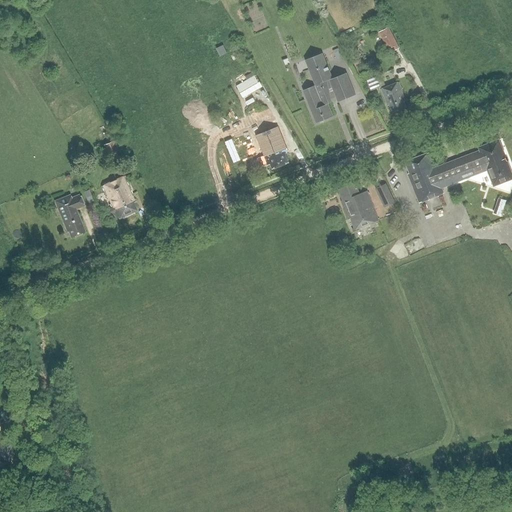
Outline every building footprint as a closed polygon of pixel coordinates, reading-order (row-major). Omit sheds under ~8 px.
[(401,48),(390,28),(380,33),(390,50),(394,48),(396,51),(401,48)] [(228,54),(224,44),(216,48),(221,57),(228,54)] [(315,86),(303,91),(305,97),(316,124),(334,117),(327,100),(331,99),(329,90),(332,89),(338,103),(355,96),(346,73),(333,79),(322,54),(305,61),(315,86)] [(246,78),(247,81),(237,86),(244,99),(264,88),(257,75),(255,76),(254,73),(246,78)] [(380,87),(376,76),(366,80),(370,91),(380,87)] [(398,82),(380,89),(387,105),(389,104),(392,113),(405,107),(402,99),(403,99),(401,92),(402,92),(398,82)] [(262,159),(254,162),(256,168),(264,165),(263,164),(265,163),(267,166),(270,164),(272,169),(288,163),(284,152),(287,150),(278,128),(255,137),(264,159),(262,160),(262,159)] [(428,153),(404,162),(409,173),(407,174),(418,203),(444,193),(442,188),(487,170),(493,187),(511,179),(511,172),(507,160),(507,161),(504,154),(505,154),(499,138),(477,147),(478,150),(433,167),(428,153)] [(120,157),(114,142),(105,146),(111,161),(120,157)] [(124,176),(101,187),(111,209),(103,213),(105,217),(113,213),(116,220),(136,211),(133,203),(136,202),(124,176)] [(359,194),(355,183),(339,189),(343,200),(342,201),(353,230),(378,221),(367,191),(359,194)] [(61,215),(67,232),(69,232),(71,238),(85,233),(76,209),(84,206),(80,195),(71,198),(71,196),(57,202),(62,215),(61,215)] [(499,196),(494,211),(506,214),(511,199),(499,196)] [(391,197),(382,201),(384,206),(394,202),(391,197)] [(0,442),(0,460),(8,463),(13,443),(11,443),(12,438),(4,436),(3,441),(1,440),(0,442)]
